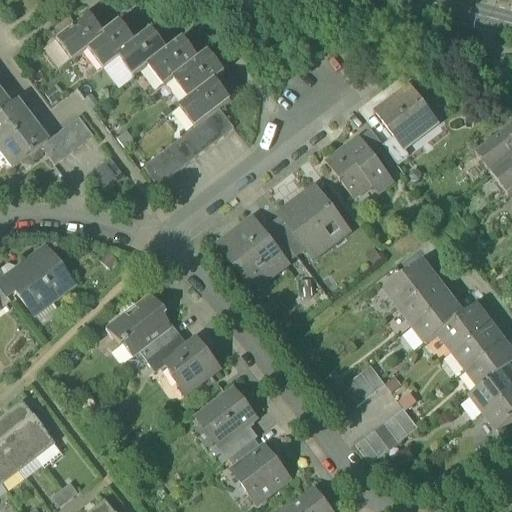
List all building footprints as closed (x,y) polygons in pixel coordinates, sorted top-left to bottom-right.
[(69,64),(84,52),(103,38),(88,17),(73,29),(58,40),(53,44),(69,64)] [(53,34),(58,40),(73,29),(68,22),(53,34)] [(119,25),(103,38),(84,52),(100,73),(101,72),(116,61),(135,46),(119,25)] [(151,34),(135,46),(116,61),(132,81),(148,69),(167,55),(151,34)] [(182,43),(167,55),(148,69),(163,90),(173,82),(198,63),(182,43)] [(69,64),(53,44),(41,53),(57,73),(69,64)] [(208,56),(198,63),(173,82),(189,103),(214,84),(224,77),(208,56)] [(116,61),(101,72),(117,93),(132,81),(116,61)] [(230,104),(214,84),(189,103),(179,110),(195,131),(200,127),(210,120),(219,113),(230,104)] [(55,87),(42,97),(50,106),(62,97),(55,87)] [(394,140),(404,153),(405,152),(402,149),(434,125),(436,129),(437,128),(408,89),(391,102),(393,106),(378,117),(376,114),(375,114),(394,140)] [(391,102),(376,114),(378,117),(393,106),(391,102)] [(14,104),(7,109),(0,113),(0,146),(29,124),(14,104)] [(219,113),(210,120),(225,139),(234,132),(219,113)] [(215,146),(225,139),(210,120),(200,127),(215,146)] [(77,121),(68,128),(82,147),(92,140),(77,121)] [(45,145),(29,124),(0,146),(0,159),(10,172),(39,150),(45,145)] [(402,149),(405,152),(436,129),(434,125),(402,149)] [(206,153),(215,146),(200,127),(195,131),(191,134),(206,153)] [(73,154),(82,147),(68,128),(58,135),(73,154)] [(511,130),(481,154),(498,175),(511,164),(511,130)] [(125,133),(114,142),(122,153),(133,144),(125,133)] [(196,161),(206,153),(191,134),(182,142),(196,161)] [(374,160),(385,152),(383,149),(371,134),(360,142),(374,160)] [(63,161),(73,154),(58,135),(55,138),(49,142),(63,161)] [(394,140),(383,149),(385,152),(397,168),(409,160),(404,153),(394,140)] [(54,169),(63,161),(49,142),(45,145),(39,150),(54,169)] [(187,168),(196,161),(182,142),(172,149),(187,168)] [(328,166),(353,200),(371,186),(377,195),(392,184),(374,160),(360,142),(328,166)] [(177,175),(187,168),(172,149),(162,156),(177,175)] [(476,158),(492,179),(498,175),(481,154),(476,158)] [(167,183),(177,175),(162,156),(153,163),(167,183)] [(109,162),(99,169),(114,188),(123,181),(109,162)] [(158,190),(167,183),(153,163),(143,171),(158,190)] [(511,164),(498,175),(511,193),(511,164)] [(104,195),(114,188),(99,169),(90,176),(104,195)] [(511,196),(511,193),(498,175),(492,179),(508,200),(511,196)] [(281,220),(306,253),(322,241),(329,251),(349,236),(314,191),(279,218),(281,220)] [(410,213),(419,225),(431,216),(422,204),(410,213)] [(281,220),(271,227),(297,260),(306,253),(281,220)] [(218,250),(245,285),(261,272),(268,282),(287,267),(262,234),(253,223),(218,250)] [(287,267),(297,260),(271,227),(262,234),(287,267)] [(322,241),(306,253),(313,263),(329,251),(322,241)] [(14,292),(33,317),(48,306),(72,287),(46,252),(27,266),(29,268),(20,275),(19,273),(7,282),(14,292)] [(384,293),(398,312),(436,283),(421,265),(384,293)] [(27,266),(19,273),(20,275),(29,268),(27,266)] [(252,294),(268,282),(261,272),(245,285),(252,294)] [(0,294),(4,300),(14,292),(7,282),(0,273),(0,294)] [(312,283),(298,284),(299,301),(313,301),(312,283)] [(449,301),(436,283),(398,312),(412,330),(449,301)] [(128,360),(129,362),(137,355),(170,331),(160,318),(163,316),(148,297),(102,331),(116,349),(118,348),(121,346),(130,358),(128,360)] [(463,319),(449,301),(412,330),(425,348),(438,338),(463,319)] [(48,306),(33,317),(42,329),(57,318),(48,306)] [(476,310),(463,319),(438,338),(452,356),(489,328),(476,310)] [(503,345),(489,328),(452,356),(466,374),(503,345)] [(137,355),(145,365),(177,340),(170,331),(137,355)] [(180,338),(177,340),(145,365),(153,376),(163,368),(161,366),(187,348),(180,338)] [(182,401),(187,401),(202,390),(202,385),(219,372),(206,354),(205,355),(195,342),(187,348),(161,366),(163,368),(180,391),(178,396),(182,401)] [(511,367),(511,357),(503,345),(466,374),(479,392),(507,371),(511,367)] [(118,348),(128,360),(130,358),(121,346),(118,348)] [(371,369),(361,377),(376,396),(385,389),(381,382),(371,369)] [(511,395),(511,376),(507,371),(479,392),(470,399),(483,417),(511,395)] [(366,403),(376,396),(361,377),(351,384),(366,403)] [(356,410),(366,403),(351,384),(342,391),(356,410)] [(388,390),(375,396),(382,409),(394,403),(388,390)] [(220,444),(221,446),(246,428),(256,420),(235,391),(199,418),(220,444)] [(511,395),(483,417),(498,436),(511,424),(511,395)] [(398,405),(403,412),(405,415),(418,406),(410,396),(398,405)] [(22,409),(4,422),(33,460),(51,446),(39,432),(42,430),(34,418),(31,421),(22,409)] [(394,420),(408,439),(418,432),(405,415),(403,412),(394,420)] [(384,427),(399,446),(408,439),(394,420),(384,427)] [(0,451),(16,473),(33,460),(4,422),(0,425),(0,451)] [(384,427),(375,434),(389,453),(399,446),(384,427)] [(223,467),(229,462),(254,443),(256,441),(246,428),(221,446),(220,444),(211,451),(223,467)] [(389,453),(375,434),(365,441),(365,442),(380,461),(380,460),(389,453)] [(370,468),(380,461),(365,442),(356,449),(370,468)] [(261,452),(254,443),(229,462),(235,471),(261,452)] [(51,446),(33,460),(41,470),(42,472),(60,459),(51,446)] [(232,474),(256,506),(289,481),(265,449),(261,452),(235,471),(232,474)] [(0,485),(16,473),(0,451),(0,485)] [(24,483),(41,470),(33,460),(16,473),(24,483)] [(57,507),(76,497),(71,488),(52,498),(57,507)] [(288,511),(327,511),(313,493),(288,511)]
